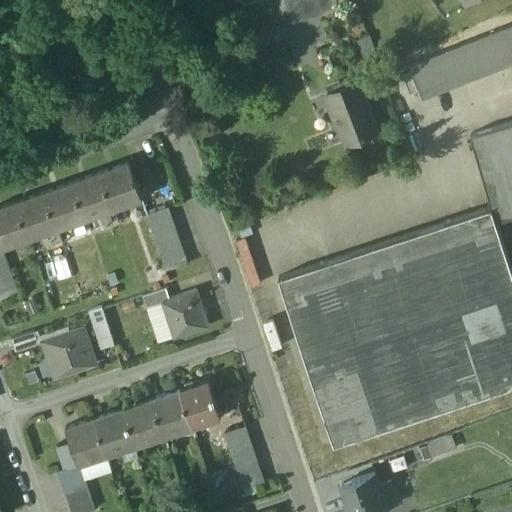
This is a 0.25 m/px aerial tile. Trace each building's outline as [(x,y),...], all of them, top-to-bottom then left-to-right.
[(511,25),(410,66),(423,98),(511,62),(511,25)] [(345,86),(338,70),(320,77),(334,114),(364,102),(356,82),(345,86)] [(364,102),(334,114),(345,143),(375,132),(364,102)] [(511,122),(469,135),(494,221),(511,215),(511,122)] [(143,198),(129,160),(101,169),(114,208),(143,198)] [(114,208),(101,169),(72,179),(86,218),(114,208)] [(86,218),(72,179),(44,189),(57,228),(86,218)] [(57,228),(44,189),(15,199),(29,237),(57,228)] [(29,237),(15,199),(0,204),(0,244),(1,247),(29,237)] [(167,206),(147,214),(166,269),(187,262),(167,206)] [(511,275),(489,208),(279,277),(333,443),(511,383),(511,275)] [(1,247),(0,247),(0,298),(17,292),(1,247)] [(196,289),(162,300),(173,337),(208,325),(196,289)] [(104,305),(90,308),(99,346),(113,343),(104,305)] [(82,326),(43,339),(55,375),(89,364),(81,341),(87,339),(82,326)] [(206,380),(179,389),(191,425),(218,416),(219,418),(221,417),(218,409),(214,398),(208,378),(206,379),(206,380)] [(179,389),(151,399),(163,434),(191,425),(179,389)] [(236,390),(214,398),(218,409),(239,401),(236,390)] [(151,399),(123,408),(134,443),(163,434),(151,399)] [(123,408),(94,417),(106,453),(134,443),(123,408)] [(94,417),(67,426),(66,424),(64,424),(78,464),(79,463),(79,462),(106,453),(94,417)] [(245,426),(224,433),(228,444),(248,437),(245,426)] [(248,437),(228,444),(231,455),(252,448),(248,437)] [(252,448),(231,455),(235,466),(256,459),(252,448)] [(399,451),(381,458),(388,476),(405,469),(399,451)] [(256,459),(235,466),(238,476),(259,470),(256,459)] [(78,464),(58,470),(62,481),(83,475),(79,463),(78,464)] [(259,470),(238,476),(242,488),(263,481),(259,470)] [(374,472),(340,483),(346,500),(344,501),(347,511),(382,511),(383,508),(385,507),(374,472)] [(83,475),(62,481),(65,492),(86,486),(83,475)] [(86,486),(65,492),(69,503),(90,497),(86,486)] [(90,497),(69,503),(71,511),(81,511),(94,508),(90,497)]
